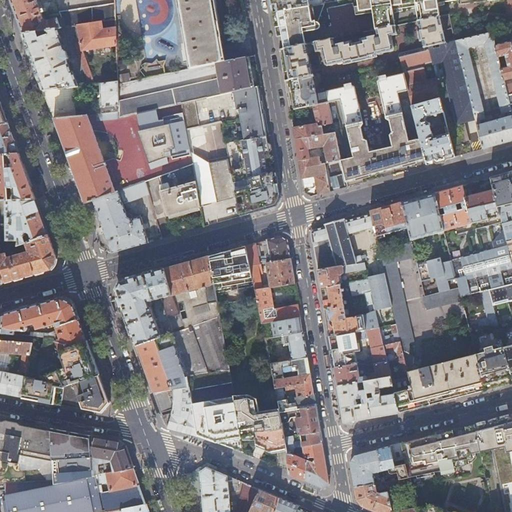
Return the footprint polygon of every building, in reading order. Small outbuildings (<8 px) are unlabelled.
[(10,0),(13,8),(23,33),(57,28),(67,27),(78,25),(101,22),(115,20),(114,4),(60,11),(62,19),(58,20),(57,18),(50,19),(44,18),(40,8),(43,7),(41,1),(39,0),(10,0)] [(176,0),(189,69),(216,63),(226,61),(215,0),(176,0)] [(270,0),(272,11),(277,11),(299,7),(310,5),(312,4),(314,4),(320,3),(320,0),(270,0)] [(511,0),(356,0),(357,5),(358,14),(373,12),(376,29),(395,25),(393,12),(392,9),(403,8),(415,6),(418,20),(439,16),(437,6),(436,6),(435,3),(444,2),(454,0),(511,0)] [(320,3),(314,4),(312,4),(314,17),(319,16),(323,2),(320,3)] [(310,5),(299,7),(277,11),(279,25),(275,26),(276,36),(281,35),(283,48),(284,48),(305,43),(303,31),(317,29),(317,28),(318,28),(319,27),(319,26),(319,25),(319,24),(318,23),(317,22),(316,22),(315,22),(315,20),(313,20),(310,5)] [(445,41),(455,39),(449,14),(439,16),(445,41)] [(424,46),(445,41),(439,16),(418,20),(420,29),(418,30),(420,40),(422,40),(424,46)] [(103,30),(101,22),(78,25),(80,37),(75,38),(77,51),(89,85),(94,85),(83,50),(116,46),(115,28),(103,30)] [(397,33),(395,25),(376,29),(377,34),(360,38),(361,40),(352,42),(352,40),(335,44),(334,37),(305,43),(284,48),(289,79),(312,74),(308,53),(322,49),(325,63),(328,64),(344,61),(344,63),(377,55),(376,53),(392,49),(393,47),(391,34),(397,33)] [(57,28),(23,33),(33,63),(43,90),(57,89),(56,84),(66,81),(67,88),(73,87),(78,86),(72,71),(71,72),(67,61),(68,58),(64,48),(62,48),(59,38),(61,38),(57,28)] [(511,113),(511,111),(501,67),(498,56),(495,44),(492,31),(455,39),(475,117),(482,148),(501,143),(511,139),(511,113)] [(411,105),(439,99),(452,95),(458,121),(475,117),(455,39),(445,41),(424,46),(399,52),(398,53),(399,58),(403,72),(406,85),(407,89),(411,105)] [(145,56),(156,55),(154,41),(143,42),(145,56)] [(511,45),(511,41),(495,44),(498,56),(506,54),(508,65),(501,67),(511,111),(511,110),(511,82),(509,83),(507,78),(511,76),(511,45)] [(118,102),(118,105),(118,107),(118,112),(118,117),(136,114),(156,109),(180,104),(192,101),(231,93),(257,87),(260,86),(257,70),(255,55),(226,61),(216,63),(219,80),(118,102)] [(388,145),(388,147),(393,167),(425,159),(419,137),(408,140),(397,92),(407,89),(406,85),(403,72),(378,78),(377,81),(386,117),(389,119),(392,131),(390,133),(392,139),(390,140),(389,141),(388,143),(388,145)] [(314,73),(312,74),(289,79),(295,108),(313,105),(327,101),(325,91),(316,93),(313,76),(315,76),(314,73)] [(117,85),(117,82),(99,84),(101,106),(118,105),(118,102),(117,85)] [(362,176),(380,171),(375,150),(374,148),(373,147),(372,146),(370,145),(368,145),(367,139),(364,137),(361,125),(362,123),(354,86),(352,84),(325,91),(327,101),(328,101),(333,100),(340,98),(353,156),(347,157),(341,159),(340,159),(341,160),(347,186),(356,183),(363,181),(362,176)] [(57,89),(43,90),(49,106),(54,118),(75,116),(73,87),(67,88),(57,89)] [(259,94),(257,87),(231,93),(232,95),(233,99),(235,109),(235,111),(236,110),(236,113),(237,112),(242,140),(266,136),(262,115),(262,113),(260,104),(260,101),(259,94)] [(411,105),(419,137),(425,159),(426,164),(433,162),(439,160),(454,156),(448,132),(432,136),(428,122),(425,119),(426,116),(432,115),(434,116),(435,116),(436,115),(437,114),(443,112),(441,107),(439,99),(411,105)] [(192,101),(180,104),(184,121),(185,130),(198,127),(192,101)] [(324,134),(321,125),(333,123),(328,101),(327,101),(313,105),(316,123),(292,127),(303,192),(310,196),(319,193),(330,191),(324,163),(341,160),(340,159),(341,159),(335,132),(324,134)] [(87,115),(96,114),(95,106),(80,108),(77,116),(87,115)] [(156,109),(136,114),(140,130),(137,131),(151,170),(167,164),(166,158),(171,157),(169,150),(174,149),(174,153),(189,150),(185,130),(184,121),(164,125),(163,119),(158,120),(156,109)] [(75,116),(54,118),(69,162),(84,203),(92,200),(114,192),(87,115),(77,116),(75,116)] [(0,154),(18,153),(14,140),(7,122),(0,123),(0,154)] [(267,144),(266,136),(242,140),(249,179),(264,174),(272,172),(271,165),(272,165),(274,162),(273,157),(270,155),(269,156),(269,154),(269,153),(270,152),(272,150),(271,146),(268,144),(267,144)] [(393,167),(388,147),(382,148),(375,150),(380,171),(387,169),(393,167)] [(18,153),(0,154),(0,199),(5,199),(35,198),(28,179),(18,153)] [(209,162),(217,202),(236,197),(232,182),(228,158),(209,162)] [(511,171),(500,175),(489,178),(492,190),(496,206),(511,201),(511,171)] [(264,174),(249,179),(232,182),(236,197),(239,217),(258,212),(260,211),(275,207),(280,200),(277,186),(275,172),(272,172),(264,174)] [(148,195),(143,182),(118,191),(123,204),(148,195)] [(199,207),(195,183),(159,193),(165,216),(183,211),(199,207)] [(446,190),(433,193),(443,231),(471,223),(464,197),(461,186),(455,187),(446,190)] [(464,197),(471,223),(499,216),(496,206),(492,190),(464,197)] [(116,192),(114,192),(92,200),(111,252),(148,242),(140,216),(130,219),(125,216),(116,192)] [(417,198),(401,202),(407,227),(409,236),(410,239),(443,231),(433,193),(417,198)] [(43,220),(35,198),(5,199),(5,223),(0,222),(0,239),(18,240),(17,245),(48,234),(43,220)] [(499,216),(502,229),(505,241),(511,239),(511,201),(496,206),(499,216)] [(369,211),(370,214),(373,226),(378,249),(382,248),(379,235),(389,232),(388,225),(391,224),(393,231),(407,227),(401,202),(385,207),(369,211)] [(183,211),(165,216),(166,217),(168,217),(198,209),(200,208),(199,207),(183,211)] [(198,209),(168,217),(169,220),(199,212),(198,209)] [(312,243),(316,270),(363,262),(363,260),(362,255),(353,257),(351,250),(352,249),(352,248),(351,248),(348,240),(350,240),(349,237),(348,237),(346,232),(349,231),(351,232),(373,226),(370,214),(346,220),(343,218),(333,221),(323,224),(324,226),(312,230),(310,233),(312,243)] [(479,253),(488,289),(511,283),(511,267),(505,241),(502,229),(493,243),(494,249),(489,250),(488,245),(479,247),(480,252),(479,253)] [(0,239),(0,271),(3,282),(17,278),(51,268),(54,263),(57,257),(53,248),(48,234),(17,245),(18,240),(0,239)] [(280,237),(267,240),(270,262),(290,259),(286,241),(283,239),(280,237)] [(382,248),(378,249),(395,324),(399,342),(401,350),(408,348),(407,343),(412,342),(394,261),(414,257),(410,241),(401,243),(382,248)] [(250,245),(245,246),(249,265),(257,264),(259,264),(256,243),(250,245)] [(214,255),(209,256),(215,293),(254,286),(249,265),(245,246),(243,247),(235,249),(222,253),(218,254),(214,255)] [(449,253),(458,287),(460,296),(488,289),(479,253),(457,258),(455,251),(449,253)] [(187,262),(164,269),(172,295),(182,322),(184,328),(219,316),(215,293),(209,256),(201,259),(187,262)] [(290,259),(270,262),(266,263),(270,287),(290,284),(294,283),(293,276),(290,259)] [(363,262),(316,270),(317,275),(319,287),(339,283),(338,276),(343,272),(365,268),(363,262)] [(249,265),(254,286),(254,290),(260,289),(257,264),(249,265)] [(136,344),(136,345),(160,336),(155,322),(148,301),(159,298),(167,319),(162,320),(165,331),(165,335),(172,332),(171,325),(182,322),(172,295),(164,269),(151,272),(122,280),(119,286),(116,291),(126,317),(136,344)] [(382,275),(369,278),(378,313),(390,311),(382,275)] [(351,294),(370,290),(367,279),(348,282),(351,294)] [(339,283),(319,287),(323,310),(328,335),(379,327),(374,306),(369,307),(370,311),(360,315),(345,317),(340,291),(343,291),(342,288),(340,289),(339,283)] [(511,283),(488,289),(491,302),(497,322),(511,382),(511,283)] [(254,290),(261,323),(271,321),(300,316),(298,305),(297,304),(273,308),(270,287),(267,287),(260,289),(254,290)] [(458,287),(424,295),(427,309),(461,301),(459,296),(460,296),(458,287)] [(54,337),(55,341),(59,349),(86,339),(84,334),(87,333),(82,321),(80,322),(79,319),(73,302),(67,299),(61,296),(34,304),(3,313),(0,329),(0,332),(14,334),(14,330),(24,330),(26,327),(26,325),(34,322),(35,326),(36,327),(38,328),(53,323),(53,321),(55,321),(57,325),(56,325),(57,330),(55,331),(47,333),(44,333),(43,336),(54,337)] [(148,301),(155,322),(162,320),(167,319),(159,298),(148,301)] [(469,333),(475,354),(484,390),(511,383),(511,382),(497,322),(491,302),(483,304),(486,318),(480,320),(477,324),(479,330),(469,333)] [(160,336),(136,345),(145,369),(154,392),(188,386),(186,375),(228,369),(219,316),(184,328),(172,332),(165,335),(160,336)] [(300,316),(271,321),(274,338),(283,336),(302,332),(302,331),(302,329),(302,327),(300,316)] [(399,342),(395,324),(379,327),(383,345),(399,342)] [(357,362),(354,350),(358,349),(356,339),(367,337),(373,363),(387,361),(387,360),(385,353),(385,351),(383,345),(379,327),(328,335),(330,351),(331,352),(333,366),(357,362)] [(14,334),(0,332),(0,339),(31,343),(32,342),(33,335),(28,335),(14,334)] [(302,332),(283,336),(285,344),(289,343),(291,360),(307,357),(303,338),(302,332)] [(54,337),(43,336),(42,344),(41,344),(38,362),(37,361),(28,360),(22,397),(34,399),(43,401),(57,403),(61,404),(64,386),(73,383),(99,374),(93,357),(86,339),(59,349),(55,341),(54,337)] [(0,339),(0,392),(7,394),(14,395),(22,397),(28,360),(29,355),(21,355),(18,374),(12,374),(13,371),(10,370),(13,352),(29,354),(31,345),(31,343),(0,339)] [(401,350),(399,342),(383,345),(385,351),(393,349),(396,351),(400,367),(405,366),(401,350)] [(391,379),(390,375),(392,384),(393,392),(398,411),(414,407),(422,405),(442,400),(449,399),(467,394),(484,390),(475,354),(418,368),(406,371),(407,375),(391,379)] [(291,360),(269,364),(273,380),(283,378),(282,373),(297,371),(298,375),(298,376),(310,374),(307,362),(307,357),(291,360)] [(359,375),(357,362),(333,366),(334,372),(336,385),(390,375),(387,361),(373,363),(375,371),(369,372),(368,375),(367,376),(366,374),(359,375)] [(230,380),(228,369),(186,375),(188,386),(189,388),(230,380)] [(99,374),(73,383),(64,386),(61,404),(85,409),(101,412),(104,407),(109,402),(103,387),(99,374)] [(283,378),(273,380),(277,400),(284,399),(282,387),(285,387),(286,389),(290,389),(291,398),(295,397),(313,394),(311,384),(310,374),(298,376),(298,375),(283,378)] [(381,394),(379,387),(392,384),(390,375),(336,385),(338,397),(343,422),(398,411),(393,392),(381,394)] [(188,386),(154,392),(157,401),(161,412),(173,408),(174,411),(163,416),(167,428),(182,432),(197,435),(197,436),(197,433),(192,409),(192,405),(189,388),(188,386)] [(284,399),(277,400),(278,406),(279,411),(279,413),(315,407),(313,394),(295,397),(296,403),(289,404),(289,406),(286,407),(285,399),(284,399)] [(192,405),(192,409),(234,402),(234,401),(233,398),(192,405)] [(254,441),(255,445),(256,448),(270,454),(287,452),(286,449),(284,437),(282,430),(280,416),(279,413),(279,411),(260,415),(257,403),(250,400),(245,399),(234,401),(234,402),(240,438),(241,440),(243,440),(244,443),(254,441)] [(206,437),(214,440),(230,447),(241,445),(241,440),(240,438),(234,402),(192,409),(197,433),(206,437)] [(315,407),(279,413),(280,416),(286,415),(287,419),(295,418),(297,430),(292,431),(290,429),(282,430),(284,437),(292,436),(300,435),(320,431),(315,407)] [(504,511),(511,511),(511,419),(511,414),(473,424),(479,452),(482,465),(492,463),(489,450),(491,449),(504,511)] [(0,451),(3,452),(2,461),(20,464),(21,455),(53,461),(51,432),(0,421),(0,451)] [(456,428),(443,432),(453,472),(455,472),(454,467),(453,462),(471,458),(471,454),(474,453),(479,452),(473,424),(463,427),(456,428)] [(423,436),(421,437),(443,432),(456,428),(449,428),(441,428),(438,429),(430,432),(423,436)] [(85,435),(51,429),(51,432),(53,461),(54,480),(54,484),(93,476),(89,436),(85,435)] [(322,443),(320,431),(300,435),(302,446),(303,446),(322,443)] [(420,438),(426,465),(427,472),(432,471),(439,470),(440,475),(442,474),(453,472),(443,432),(421,437),(420,438)] [(104,439),(89,436),(93,476),(97,475),(106,474),(133,468),(130,460),(127,452),(125,447),(122,445),(119,442),(104,439)] [(287,453),(289,472),(289,475),(300,479),(304,481),(307,459),(306,459),(304,458),(293,452),(292,448),(294,448),(294,447),(292,436),(284,437),(286,449),(287,452),(287,453)] [(420,438),(399,443),(403,458),(404,463),(406,470),(426,465),(420,438)] [(307,459),(304,481),(317,486),(323,489),(329,484),(322,443),(303,446),(304,456),(313,455),(314,462),(307,459)] [(399,443),(389,445),(393,461),(403,458),(399,443)] [(384,447),(377,449),(382,470),(388,468),(388,470),(389,471),(389,472),(390,472),(391,473),(392,473),(397,472),(398,478),(407,476),(406,470),(404,463),(394,466),(393,461),(389,445),(384,447)] [(351,470),(354,486),(373,483),(371,472),(382,470),(377,449),(370,450),(354,454),(352,457),(350,460),(351,470)] [(453,462),(454,467),(460,466),(466,463),(471,460),(475,456),(474,453),(471,454),(471,458),(453,462)] [(20,464),(2,461),(0,460),(0,472),(20,471),(20,464)] [(426,465),(406,470),(407,476),(414,475),(427,472),(426,465)] [(200,471),(200,472),(192,473),(194,495),(202,494),(202,500),(203,511),(229,511),(228,490),(237,489),(236,480),(206,467),(202,469),(200,471)] [(0,511),(109,511),(146,505),(145,503),(139,484),(133,468),(106,474),(97,475),(93,476),(54,484),(54,480),(26,482),(0,483),(0,511)] [(0,472),(0,483),(26,482),(25,471),(20,471),(0,472)] [(407,476),(398,478),(384,481),(387,491),(387,494),(400,491),(410,489),(407,476)] [(244,483),(236,511),(248,511),(258,489),(244,483)] [(373,483),(354,486),(357,499),(362,505),(374,510),(377,511),(390,511),(391,511),(387,494),(387,491),(381,493),(381,490),(378,490),(377,492),(375,492),(373,483)] [(258,489),(248,511),(253,511),(254,511),(274,511),(278,497),(269,494),(262,490),(258,489)] [(410,489),(400,491),(405,510),(415,508),(411,491),(410,489)] [(287,501),(278,497),(274,511),(295,511),(298,506),(287,501)] [(466,511),(465,511),(457,511),(454,511),(453,511),(451,511),(450,511),(442,508),(443,506),(436,503),(432,504),(415,508),(415,511),(466,511)]
